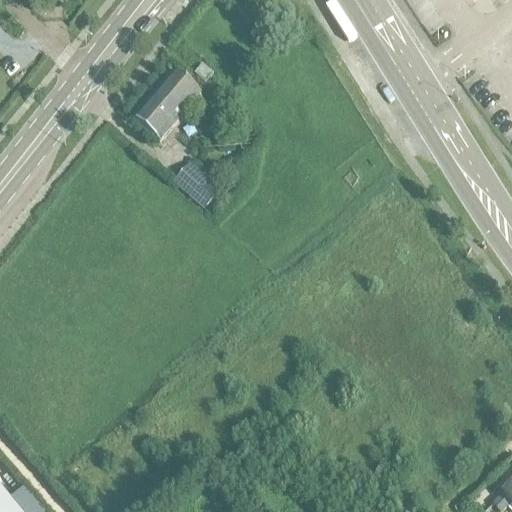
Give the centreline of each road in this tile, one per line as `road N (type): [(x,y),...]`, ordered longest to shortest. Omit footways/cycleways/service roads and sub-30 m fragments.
road 1 (secondary): [(363,0),(511,237)]
road 2 (secondary): [(0,189),(150,0)]
